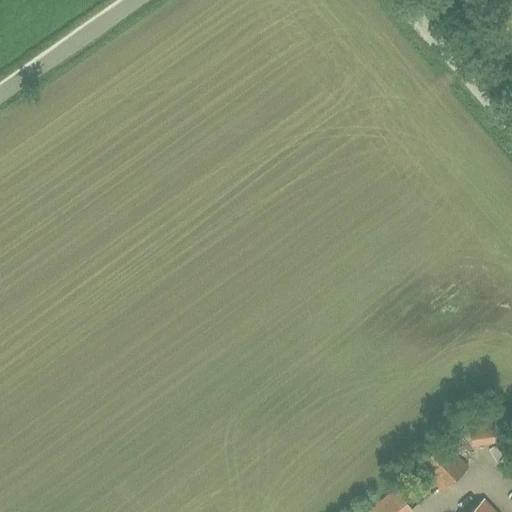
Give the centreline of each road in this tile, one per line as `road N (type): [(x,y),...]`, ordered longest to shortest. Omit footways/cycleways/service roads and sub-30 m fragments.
road 1 (unclassified): [(511,131),(399,0)]
road 2 (tertiary): [(0,95),(137,0)]
